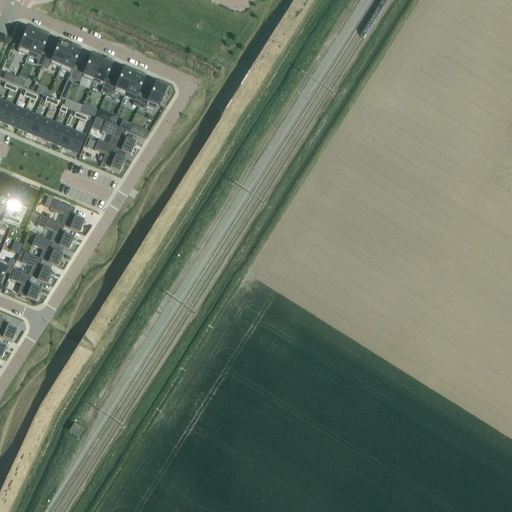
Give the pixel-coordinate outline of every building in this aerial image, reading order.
[(26,29),(17,51),(28,56),(29,52),(29,51),(37,33),(26,29)] [(37,33),(29,51),(29,52),(39,56),(36,64),(42,67),(47,54),(41,52),(47,38),(37,33)] [(47,54),(42,67),(47,69),(50,64),(59,68),(60,68),(69,47),(58,42),(52,56),(47,54)] [(59,68),(59,69),(70,74),(68,78),(74,80),(79,67),(74,65),(79,51),(69,47),(60,68),(59,68)] [(79,67),(74,80),(79,83),(82,77),(92,82),(101,60),(90,56),(85,70),(79,67)] [(101,60),(92,82),(102,86),(100,91),(106,94),(111,81),(106,79),(112,65),(101,60)] [(111,81),(106,94),(112,96),(113,92),(124,96),(133,74),(123,69),(117,83),(111,81)] [(5,73),(3,79),(15,84),(18,78),(5,73)] [(133,74),(124,96),(134,101),(132,105),(138,107),(143,94),(138,92),(144,78),(133,74)] [(143,94),(138,107),(144,110),(145,107),(156,111),(161,99),(162,99),(164,95),(163,94),(166,87),(155,83),(149,97),(143,94)] [(4,104),(0,112),(0,121),(6,125),(14,108),(4,104)] [(14,108),(6,125),(16,129),(24,112),(14,108)] [(24,112),(16,129),(26,133),(34,116),(24,112)] [(34,116),(26,133),(36,137),(44,120),(34,116)] [(95,118),(94,122),(103,126),(105,122),(95,118)] [(44,120),(36,137),(46,141),(54,125),(44,120)] [(103,126),(101,132),(112,136),(108,145),(112,146),(112,147),(115,148),(126,153),(130,155),(135,142),(123,137),(126,130),(105,122),(103,126)] [(54,125),(46,141),(56,146),(64,129),(54,125)] [(64,129),(56,146),(66,150),(74,133),(64,129)] [(74,133),(66,150),(77,154),(84,137),(74,133)] [(89,139),(86,147),(92,150),(95,142),(89,139)] [(98,140),(93,150),(105,155),(101,164),(104,166),(104,167),(109,169),(109,168),(119,172),(124,159),(123,159),(112,154),(115,148),(112,147),(112,146),(108,145),(98,140)] [(7,180),(0,196),(0,197),(10,201),(17,184),(7,180)] [(17,184),(10,201),(20,205),(27,188),(17,184)] [(27,188),(20,205),(30,210),(37,193),(27,188)] [(48,197),(44,207),(50,209),(49,210),(64,216),(61,224),(60,225),(64,226),(63,226),(79,233),(84,220),(72,215),(75,208),(53,200),(48,197)] [(36,225),(36,226),(53,233),(50,241),(50,242),(53,243),(53,244),(68,250),(73,237),(61,232),(63,226),(64,226),(60,225),(61,224),(40,216),(36,225)] [(36,235),(31,245),(43,250),(39,259),(42,260),(42,261),(57,267),(62,254),(50,249),(53,244),(53,243),(50,242),(50,241),(36,235)] [(25,253),(21,263),(32,267),(28,276),(31,277),(31,278),(46,284),(52,271),(39,266),(42,261),(42,260),(39,259),(25,253)] [(0,260),(0,281),(4,272),(10,274),(15,262),(9,259),(8,263),(0,260)] [(14,270),(10,280),(21,284),(17,294),(21,295),(20,296),(25,298),(26,297),(35,301),(41,289),(29,283),(31,278),(31,277),(28,276),(14,270)] [(0,316),(0,336),(12,342),(17,329),(5,324),(7,319),(0,316)] [(78,436),(82,430),(74,425),(70,431),(78,436)]
